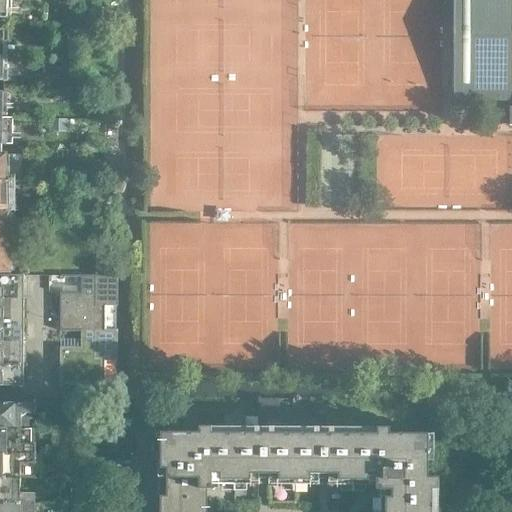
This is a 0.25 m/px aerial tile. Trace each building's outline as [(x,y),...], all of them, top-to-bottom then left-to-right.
[(4,7),(4,0),(0,0),(0,18),(8,18),(8,7),(4,7)] [(511,0),(453,0),(453,108),(504,108),(504,120),(509,125),(511,125),(511,0)] [(65,133),(65,123),(50,123),(50,133),(65,133)] [(0,206),(8,207),(8,193),(4,193),(4,181),(0,180),(0,206)] [(11,237),(11,212),(0,212),(0,243),(14,243),(14,237),(11,237)] [(12,272),(11,249),(14,249),(14,243),(0,243),(0,273),(10,273),(12,272)] [(0,297),(23,298),(24,275),(10,275),(10,273),(0,273),(0,297)] [(117,306),(117,276),(60,275),(60,276),(60,277),(81,277),(81,293),(60,293),(60,331),(81,331),(81,329),(104,330),(105,306),(117,306)] [(0,319),(23,320),(23,298),(0,297),(0,319)] [(0,341),(23,341),(23,320),(0,319),(0,341)] [(117,360),(117,330),(104,330),(81,329),(81,331),(81,347),(60,347),(60,385),(88,385),(108,386),(107,384),(104,384),(104,360),(117,360)] [(0,362),(23,363),(23,341),(0,341),(0,362)] [(0,385),(23,386),(23,363),(0,362),(0,385)] [(26,429),(26,414),(34,414),(34,402),(0,401),(0,428),(15,429),(26,429)] [(62,429),(62,404),(62,402),(47,402),(47,429),(62,429)] [(431,511),(432,489),(438,489),(438,477),(427,477),(427,434),(389,433),(389,427),(377,427),(377,433),(210,433),(210,426),(198,426),(198,433),(160,432),(159,511),(431,511)] [(15,443),(15,429),(0,428),(0,453),(34,454),(34,443),(15,443)] [(24,478),(24,464),(34,464),(34,454),(0,453),(0,478),(15,478),(24,478)] [(62,503),(62,478),(34,478),(34,493),(14,493),(15,478),(0,478),(0,502),(34,503),(62,503)] [(0,511),(33,511),(34,503),(0,502),(0,511)]
